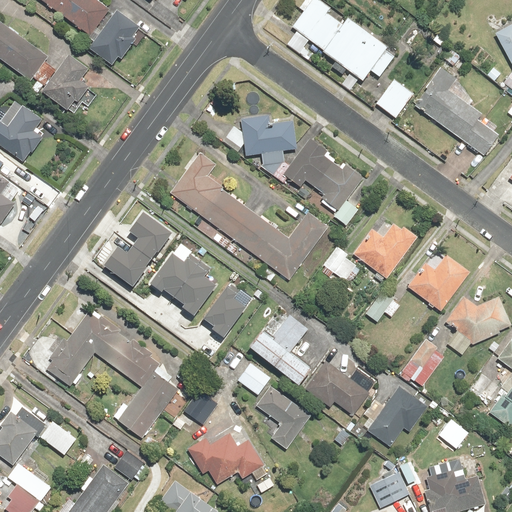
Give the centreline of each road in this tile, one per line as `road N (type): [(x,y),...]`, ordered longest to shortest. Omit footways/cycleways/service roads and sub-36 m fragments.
road 1 (residential): [(222,28),(0,333)]
road 2 (residential): [(511,239),(222,28)]
road 3 (unknown): [(0,345),(150,458),(153,477),(136,511)]
